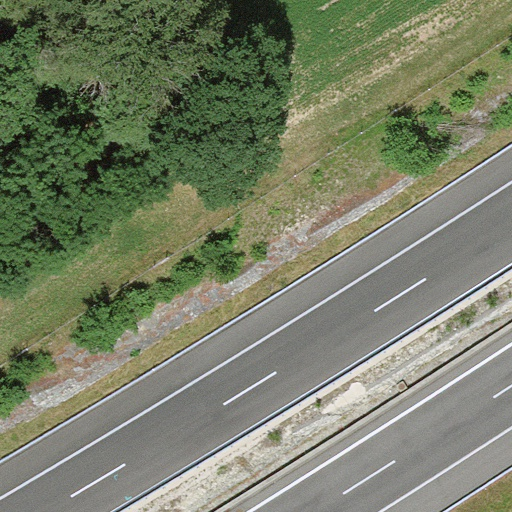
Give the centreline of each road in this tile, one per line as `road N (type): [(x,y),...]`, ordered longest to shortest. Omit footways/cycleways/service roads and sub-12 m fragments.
road 1 (motorway): [(511,222),(43,511)]
road 2 (motorway): [(317,511),(511,388)]
